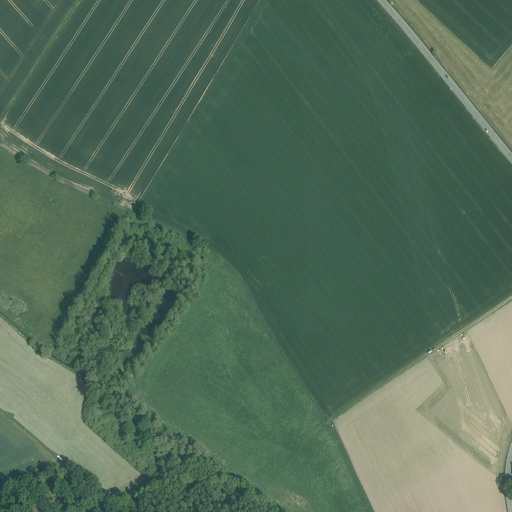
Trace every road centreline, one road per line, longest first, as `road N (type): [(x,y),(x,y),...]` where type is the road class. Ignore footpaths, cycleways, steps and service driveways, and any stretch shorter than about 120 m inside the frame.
road 1 (secondary): [(511,159),(378,0)]
road 2 (track): [(0,495),(65,469),(93,511)]
